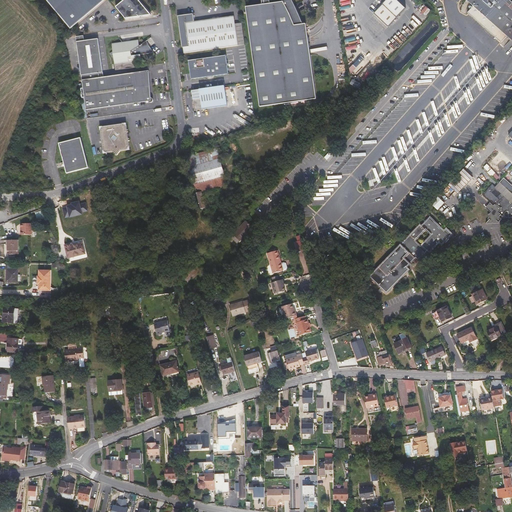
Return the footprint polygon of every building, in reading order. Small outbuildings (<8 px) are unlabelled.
[(47,0),(71,28),(77,22),(103,0),(47,0)] [(138,0),(123,0),(116,7),(125,18),(151,14),(138,0)] [(292,0),(261,0),(262,4),(246,7),(260,106),(299,101),(316,99),(306,28),(306,24),(303,24),(301,18),(298,12),(296,8),(292,0)] [(406,8),(397,0),(386,0),(374,13),(389,27),(406,8)] [(511,0),(467,0),(474,6),(468,12),(501,43),(507,36),(511,39),(511,0)] [(427,16),(431,10),(425,6),(421,12),(427,16)] [(182,47),(183,47),(188,46),(189,52),(225,47),(238,46),(245,45),(242,23),(235,24),(234,16),(195,21),(194,13),(177,15),(182,47)] [(369,24),(376,31),(383,24),(376,17),(369,24)] [(76,37),(77,41),(81,72),(85,103),(86,110),(148,101),(148,102),(150,102),(152,102),(153,102),(153,100),(153,99),(151,98),(151,97),(147,74),(146,74),(146,71),(110,76),(103,77),(98,38),(84,40),(84,36),(80,36),(76,37)] [(122,42),(112,44),(113,51),(110,53),(114,59),(116,70),(139,67),(135,61),(141,60),(140,54),(154,52),(146,41),(139,46),(138,40),(128,41),(126,41),(123,44),(122,42)] [(228,73),(226,56),(227,56),(226,54),(225,55),(224,55),(190,60),(189,60),(187,60),(187,61),(188,62),(190,74),(190,79),(190,80),(192,80),(192,79),(227,74),(228,74),(229,74),(229,73),(228,73)] [(364,60),(358,54),(348,64),(351,67),(348,70),(352,73),(364,60)] [(227,106),(224,85),(191,90),(192,92),(194,110),(227,106)] [(102,126),(100,129),(103,151),(106,153),(113,152),(117,155),(120,151),(127,150),(129,147),(129,142),(130,141),(128,140),(129,139),(128,138),(128,134),(127,133),(128,132),(127,131),(128,130),(127,129),(126,126),(123,123),(102,126)] [(59,143),(64,162),(65,166),(67,173),(88,168),(81,137),(77,138),(73,139),(59,143)] [(480,141),(474,148),(477,151),(484,144),(480,141)] [(186,157),(194,185),(225,176),(217,148),(186,157)] [(455,174),(457,176),(464,169),(462,167),(455,174)] [(455,178),(449,185),(457,193),(473,177),(464,169),(457,176),(455,178)] [(225,176),(194,185),(201,209),(206,208),(201,192),(228,185),(225,176)] [(511,185),(504,178),(500,182),(511,193),(511,185)] [(511,193),(500,182),(495,187),(511,202),(511,193)] [(492,184),(482,195),(490,202),(491,204),(487,209),(491,213),(490,214),(490,219),(491,220),(496,220),(498,222),(504,216),(504,214),(504,212),(507,211),(508,211),(508,217),(511,217),(511,202),(495,187),(492,184)] [(449,185),(446,188),(454,196),(457,193),(449,185)] [(239,188),(231,190),(236,211),(244,204),(239,188)] [(438,197),(432,203),(438,210),(445,203),(438,197)] [(82,214),(81,212),(88,210),(86,203),(80,204),(79,201),(72,203),(72,205),(67,206),(68,207),(63,208),(65,217),(70,216),(70,217),(82,214)] [(270,209),(264,205),(258,212),(264,216),(270,209)] [(46,218),(43,210),(35,212),(38,220),(46,218)] [(442,246),(453,234),(447,227),(444,229),(430,216),(421,225),(420,224),(368,276),(391,298),(403,286),(398,281),(407,272),(407,267),(415,259),(417,260),(426,251),(429,253),(439,243),(442,246)] [(240,240),(248,231),(247,230),(251,226),(246,221),(233,234),(240,240)] [(32,223),(21,224),(21,235),(32,235),(32,223)] [(237,244),(240,240),(233,234),(231,237),(237,244)] [(18,240),(7,240),(8,254),(19,254),(18,240)] [(305,250),(302,240),(301,240),(298,241),(294,242),(297,252),(305,250)] [(85,254),(82,242),(73,245),(73,243),(65,245),(68,258),(85,254)] [(273,273),(283,270),(281,263),(277,250),(267,253),(273,273)] [(18,281),(18,275),(18,266),(7,266),(7,282),(18,283),(18,281)] [(198,271),(193,267),(183,278),(187,282),(198,271)] [(37,285),(38,285),(38,291),(50,292),(51,271),(39,271),(38,277),(37,277),(37,285)] [(284,284),(285,284),(283,279),(281,280),(279,275),(273,277),(274,282),(272,283),(275,293),(285,290),(285,288),(284,284)] [(477,305),(483,301),(487,300),(482,289),(472,294),(477,305)] [(484,303),(483,301),(477,305),(472,294),(471,295),(476,306),(484,303)] [(248,300),(229,305),(233,316),(252,311),(248,300)] [(292,303),(282,306),(285,318),(293,316),(297,315),(295,310),(294,311),(294,308),(292,303)] [(438,311),(437,311),(442,321),(448,318),(452,317),(447,306),(438,311)] [(18,309),(4,307),(3,322),(17,323),(18,309)] [(114,320),(114,309),(106,309),(107,321),(114,320)] [(449,320),(448,318),(442,321),(437,311),(436,311),(442,323),(449,320)] [(307,319),(306,316),(298,318),(297,315),(293,316),(295,323),(296,323),(300,335),(311,332),(310,327),(309,323),(308,319),(307,319)] [(157,335),(163,334),(162,333),(165,332),(165,334),(170,333),(168,320),(154,323),(157,335)] [(504,330),(501,322),(494,326),(495,328),(487,331),(491,340),(502,335),(500,332),(504,330)] [(470,342),(477,339),(472,328),(457,334),(462,343),(469,339),(470,342)] [(206,337),(210,349),(217,347),(213,335),(206,337)] [(394,342),(398,352),(404,350),(403,349),(411,346),(408,337),(394,342)] [(8,343),(7,352),(18,353),(18,352),(19,339),(8,338),(8,343)] [(363,339),(351,343),(357,360),(369,356),(363,339)] [(66,362),(78,361),(78,359),(84,358),(83,348),(65,350),(66,362)] [(304,365),(309,364),(309,362),(319,358),(316,348),(305,352),(306,353),(307,356),(302,358),(304,364),(304,365)] [(430,352),(434,360),(443,356),(439,348),(430,352)] [(278,366),(282,365),(277,350),(267,353),(270,363),(277,361),(278,366)] [(247,367),(262,362),(259,351),(244,356),(247,367)] [(379,364),(384,362),(384,363),(390,362),(388,355),(387,355),(386,351),(381,352),(381,354),(376,356),(379,364)] [(434,360),(430,352),(424,355),(428,363),(429,362),(434,360)] [(301,354),(297,355),(297,356),(286,359),(287,362),(289,369),(289,370),(291,369),(301,366),(300,365),(304,364),(302,358),(301,354)] [(163,376),(179,372),(177,361),(160,365),(163,376)] [(224,375),(228,374),(230,373),(230,372),(235,370),(232,362),(228,363),(225,364),(221,365),(221,366),(223,371),(224,375)] [(199,372),(187,375),(190,386),(196,385),(202,384),(199,372)] [(0,398),(3,399),(4,398),(7,398),(8,384),(9,384),(10,375),(0,374),(0,398)] [(44,385),(45,393),(55,392),(54,375),(42,376),(43,385),(44,385)] [(114,390),(122,389),(122,380),(108,381),(109,392),(114,391),(114,390)] [(407,389),(416,389),(414,380),(405,380),(404,380),(403,382),(405,382),(407,389)] [(465,385),(456,387),(456,388),(461,412),(469,411),(467,400),(463,400),(461,390),(465,390),(465,385)] [(303,393),(303,403),(313,403),(313,390),(309,390),(309,393),(303,393)] [(498,390),(491,391),(492,397),(494,406),(497,405),(498,412),(501,411),(499,399),(498,390)] [(144,407),(152,405),(150,393),(143,394),(144,407)] [(334,394),(333,405),(345,405),(345,394),(337,394),(334,394)] [(377,398),(376,394),(370,395),(369,396),(372,407),(378,405),(377,398)] [(389,407),(398,405),(396,395),(384,398),(386,408),(389,407)] [(453,405),(451,395),(447,396),(447,395),(443,396),(443,397),(439,397),(440,407),(453,405)] [(480,399),(482,410),(494,408),(494,406),(492,397),(480,399)] [(38,424),(51,423),(49,410),(43,411),(43,406),(33,407),(34,412),(37,412),(38,424)] [(270,415),(270,424),(277,423),(277,424),(286,424),(286,423),(286,417),(289,417),(289,406),(282,406),(282,413),(277,413),(277,415),(270,415)] [(422,422),(419,406),(405,408),(407,419),(416,417),(417,423),(422,422)] [(68,417),(69,429),(86,427),(84,416),(68,417)] [(333,430),(333,417),(325,417),(325,430),(333,430)] [(218,424),(218,439),(227,438),(227,434),(236,434),(236,420),(230,420),(229,423),(218,424)] [(417,433),(416,428),(410,429),(409,426),(408,422),(405,423),(408,435),(417,433)] [(314,423),(302,424),(302,434),(314,434),(314,423)] [(248,438),(262,438),(262,429),(262,427),(248,427),(248,438)] [(367,429),(353,429),(353,441),(367,441),(367,429)] [(202,449),(202,448),(209,448),(209,436),(201,436),(195,436),(195,440),(188,440),(184,440),(184,448),(184,450),(202,449)] [(427,436),(414,438),(415,442),(413,442),(414,449),(417,448),(418,455),(429,454),(427,440),(427,436)] [(335,438),(335,448),(348,448),(348,438),(335,438)] [(459,452),(467,451),(465,441),(450,444),(452,457),(459,456),(459,452)] [(160,455),(159,444),(156,444),(156,443),(148,443),(148,455),(160,455)] [(31,445),(30,456),(47,457),(48,449),(35,448),(35,445),(31,445)] [(22,449),(13,448),(13,449),(5,448),(3,460),(11,461),(11,460),(20,461),(21,459),(25,460),(27,448),(22,447),(22,449)] [(184,456),(184,450),(184,448),(174,448),(174,452),(178,452),(178,456),(184,456)] [(375,457),(373,448),(368,448),(369,454),(365,454),(366,458),(375,457)] [(132,452),(128,452),(129,469),(133,468),(132,464),(141,464),(141,453),(136,453),(132,453),(132,452)] [(333,470),(333,454),(325,454),(325,463),(319,463),(319,475),(326,475),(326,470),(333,470)] [(314,456),(300,456),(300,465),(315,465),(314,456)] [(284,458),(275,458),(275,475),(284,475),(284,467),(291,467),(291,459),(284,459),(284,458)] [(495,460),(496,467),(503,466),(502,459),(495,460)] [(104,460),(104,469),(105,469),(110,469),(118,470),(118,460),(104,460)] [(404,469),(406,471),(408,470),(410,470),(412,469),(413,466),(411,464),(408,463),(406,465),(406,468),(404,469)] [(499,499),(511,496),(511,487),(510,474),(508,467),(505,467),(504,467),(505,469),(506,478),(504,479),(505,488),(497,489),(499,499)] [(177,479),(177,470),(170,470),(170,468),(165,468),(165,479),(177,479)] [(204,477),(203,477),(200,477),(200,483),(199,484),(199,488),(201,489),(203,489),(204,489),(205,487),(208,487),(208,490),(216,489),(215,474),(204,475),(204,477)] [(216,489),(216,494),(221,494),(221,493),(229,493),(229,483),(225,483),(224,474),(215,474),(216,489)] [(333,499),(349,499),(349,489),(349,479),(346,479),(345,482),(344,482),(344,489),(333,489),(333,499)] [(72,494),(74,484),(61,481),(59,491),(72,494)] [(249,489),(254,489),(254,497),(264,497),(264,487),(259,487),(259,484),(252,484),(249,484),(249,489)] [(29,496),(36,496),(37,486),(29,486),(29,496)] [(89,501),(92,488),(88,487),(87,488),(87,489),(85,488),(85,487),(81,486),(78,499),(89,501)] [(315,486),(303,486),(303,496),(307,495),(307,496),(310,496),(310,498),(315,497),(315,486)] [(360,489),(361,502),(366,502),(365,499),(370,498),(371,501),(375,500),(373,487),(360,489)] [(290,490),(268,490),(268,501),(269,505),(276,505),(276,501),(284,501),(284,500),(291,500),(290,490)] [(127,511),(128,508),(125,507),(127,500),(122,499),(118,498),(116,505),(113,505),(111,511),(127,511)] [(385,511),(395,511),(394,501),(384,503),(385,511)] [(22,511),(23,504),(15,503),(14,511),(22,511)]
